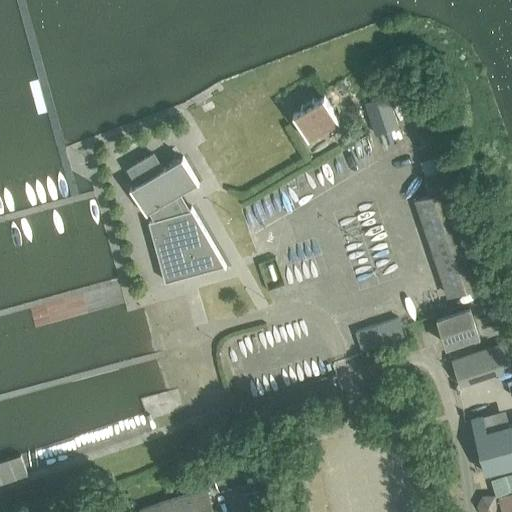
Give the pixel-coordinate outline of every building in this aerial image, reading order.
[(293,114),(308,140),(339,121),(324,95),(314,101),(313,98),(301,106),(302,108),(293,114)] [(364,104),(374,134),(398,126),(388,96),(364,104)] [(198,184),(199,184),(183,156),(181,157),(182,158),(178,160),(177,160),(177,161),(170,165),(170,164),(169,165),(162,169),(153,154),(145,159),(145,158),(144,159),(137,163),(136,163),(136,164),(129,168),(138,184),(132,188),(131,186),(130,187),(146,215),(147,214),(146,213),(151,210),(156,220),(149,221),(165,281),(224,265),(225,267),(226,266),(191,207),(190,207),(191,210),(187,212),(185,209),(185,208),(185,207),(184,208),(180,201),(181,201),(180,200),(177,196),(197,183),(198,184)] [(472,288),(483,284),(452,189),(416,201),(448,296),(472,288)] [(479,335),(470,307),(437,317),(446,345),(479,335)] [(398,318),(355,332),(361,350),(404,336),(398,318)] [(451,360),(458,383),(511,366),(511,364),(505,342),(451,360)] [(511,424),(486,431),(482,415),(471,418),(485,473),(511,465),(511,424)] [(229,434),(224,418),(197,427),(203,443),(229,434)] [(208,457),(219,491),(248,481),(237,447),(208,457)] [(142,511),(212,511),(205,488),(142,509),(142,511)] [(511,511),(511,493),(498,498),(502,511),(511,511)]
